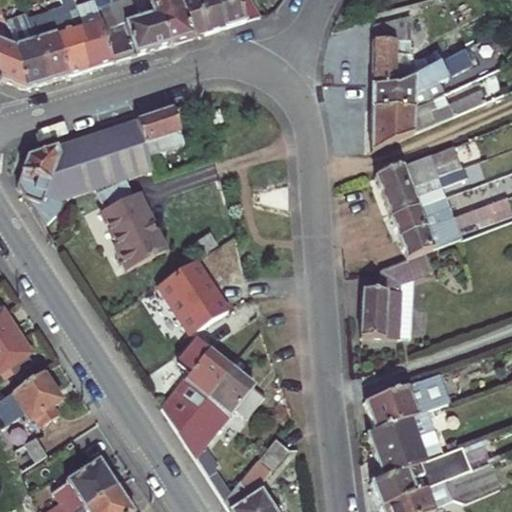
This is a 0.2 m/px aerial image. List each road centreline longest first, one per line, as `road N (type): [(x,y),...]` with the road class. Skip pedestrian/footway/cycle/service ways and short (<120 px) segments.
road 1 (residential): [(343,511),(308,123),(279,76)]
road 2 (tertiary): [(0,209),(196,511)]
road 3 (residential): [(279,76),(250,64),(216,65),(0,134)]
